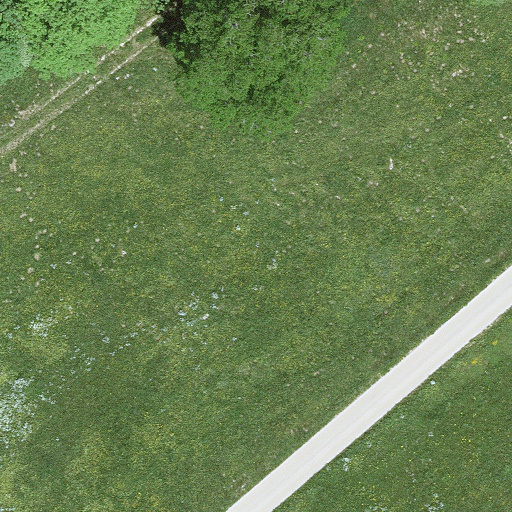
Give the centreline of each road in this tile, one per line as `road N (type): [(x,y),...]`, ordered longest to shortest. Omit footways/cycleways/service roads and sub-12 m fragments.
road 1 (unclassified): [(244,511),(511,282)]
road 2 (track): [(0,138),(257,0)]
